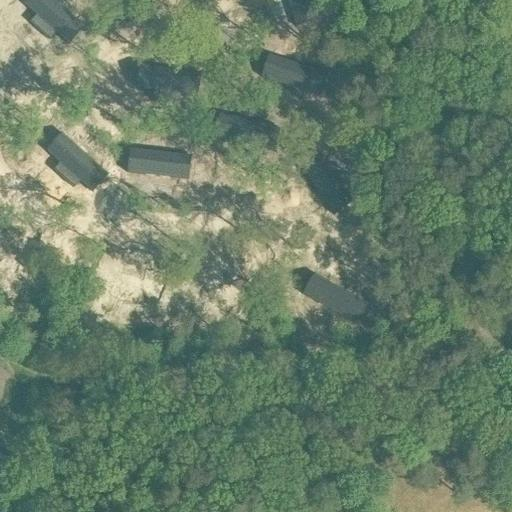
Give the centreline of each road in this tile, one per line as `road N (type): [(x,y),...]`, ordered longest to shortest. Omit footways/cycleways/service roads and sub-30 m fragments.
road 1 (track): [(37,369),(68,378),(304,359),(470,358),(511,343)]
road 2 (residential): [(414,0),(472,297),(511,356)]
road 3 (track): [(37,369),(14,418),(10,511)]
